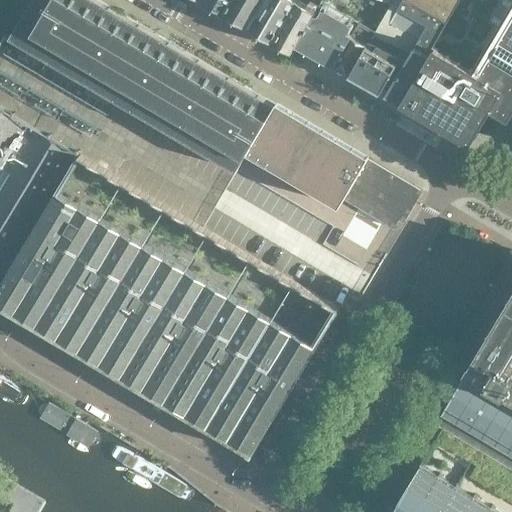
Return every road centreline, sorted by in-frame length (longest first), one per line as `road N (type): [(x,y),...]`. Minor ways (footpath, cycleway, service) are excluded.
road 1 (residential): [(0,337),(257,497),(456,174)]
road 2 (residential): [(456,174),(153,0)]
